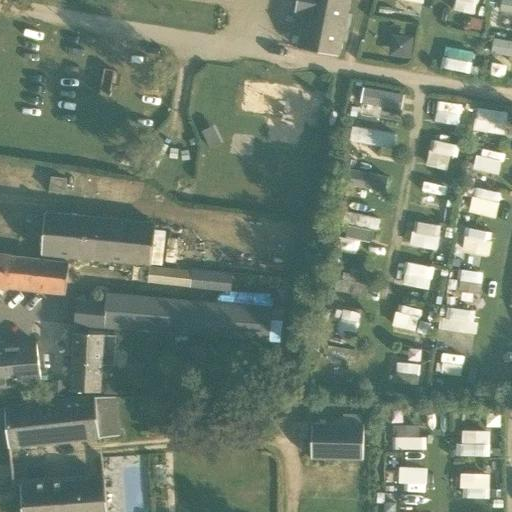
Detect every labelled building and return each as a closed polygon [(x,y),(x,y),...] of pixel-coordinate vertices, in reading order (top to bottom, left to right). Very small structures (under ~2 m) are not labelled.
[(296,0),(295,12),(306,14),(299,49),(338,56),(349,0),(296,0)] [(453,0),(453,9),(475,12),(477,0),(453,0)] [(511,0),(502,0),(500,9),(511,11),(511,0)] [(411,58),(415,35),(393,32),(390,55),(411,58)] [(511,38),(494,36),(492,51),(511,54),(511,38)] [(442,67),(472,70),(474,48),(444,46),(442,67)] [(364,85),(361,101),(403,109),(406,94),(364,85)] [(458,122),(461,103),(436,99),(433,118),(458,122)] [(477,104),(473,127),(504,133),(509,110),(477,104)] [(395,147),(398,133),(355,124),(352,139),(395,147)] [(449,154),(457,155),(459,142),(429,139),(426,166),(448,168),(449,154)] [(474,168),(499,173),(503,151),(479,146),(474,168)] [(356,170),(355,186),(388,188),(389,172),(356,170)] [(64,193),(66,179),(51,177),(49,191),(64,193)] [(445,195),(447,185),(423,179),(421,189),(445,195)] [(495,216),(502,192),(475,185),(469,210),(495,216)] [(424,191),(421,200),(440,205),(442,196),(424,191)] [(152,264),(154,245),(156,224),(45,213),(41,253),(152,264)] [(376,238),(376,214),(352,213),(352,238),(376,238)] [(415,219),(410,242),(436,248),(442,225),(415,219)] [(488,256),(494,232),(467,225),(461,250),(488,256)] [(0,285),(65,294),(69,263),(0,254),(0,285)] [(428,289),(434,266),(406,259),(401,282),(428,289)] [(190,287),(191,270),(149,267),(148,283),(190,287)] [(348,267),(345,291),(367,294),(370,271),(348,267)] [(481,292),(483,270),(458,268),(456,290),(481,292)] [(189,334),(191,300),(107,293),(106,302),(77,299),(75,324),(189,334)] [(394,326),(417,329),(420,306),(397,303),(394,326)] [(443,328),(473,334),(477,310),(447,305),(443,328)] [(357,329),(360,310),(335,307),(332,326),(357,329)] [(116,335),(103,334),(74,333),(71,391),(100,392),(102,363),(115,363),(116,335)] [(511,341),(501,338),(495,357),(511,361),(511,360),(511,341)] [(0,385),(39,383),(37,342),(0,344),(0,385)] [(326,357),(356,361),(358,348),(328,344),(326,357)] [(409,346),(408,360),(421,361),(422,347),(409,346)] [(437,372),(461,374),(462,353),(439,351),(437,372)] [(394,381),(418,383),(420,362),(396,360),(394,381)] [(51,380),(51,394),(65,395),(66,380),(51,380)] [(9,447),(101,437),(96,397),(5,406),(9,447)] [(363,459),(363,424),(312,423),(311,458),(363,459)] [(418,435),(418,424),(394,423),(394,447),(426,448),(426,435),(418,435)] [(490,455),(490,429),(462,428),(462,442),(455,442),(455,454),(490,455)] [(401,489),(427,490),(427,465),(402,465),(401,489)] [(461,471),(460,496),(490,497),(491,472),(461,471)] [(22,511),(107,511),(105,479),(21,485),(22,511)]
